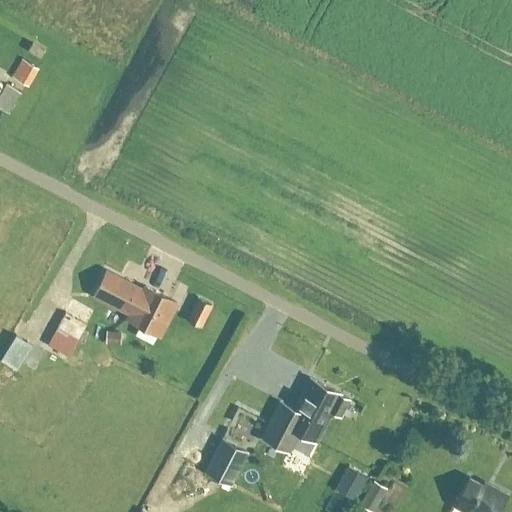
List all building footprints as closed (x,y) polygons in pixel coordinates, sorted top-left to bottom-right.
[(41,58),(46,49),(34,42),(29,51),(41,58)] [(28,86),(39,68),(23,58),(11,77),(28,86)] [(0,108),(9,113),(21,92),(6,84),(0,95),(0,108)] [(159,335),(177,301),(145,285),(143,289),(106,270),(94,294),(130,313),(128,318),(159,335)] [(57,326),(78,338),(93,311),(72,300),(57,326)] [(200,325),(210,306),(198,300),(188,319),(200,325)] [(121,329),(107,328),(106,341),(121,341),(121,329)] [(30,345),(15,335),(0,359),(16,368),(30,345)] [(349,398),(340,394),(340,393),(310,377),(294,408),(279,400),(261,436),(289,451),(299,432),(315,440),(323,425),(324,425),(331,410),(340,415),(349,398)] [(248,452),(222,438),(205,470),(231,483),(248,452)] [(355,499),(367,477),(349,466),(336,488),(355,499)] [(498,511),(508,495),(494,487),(492,490),(470,478),(454,505),(466,511),(498,511)] [(388,486),(374,479),(360,503),(373,511),(388,486)]
